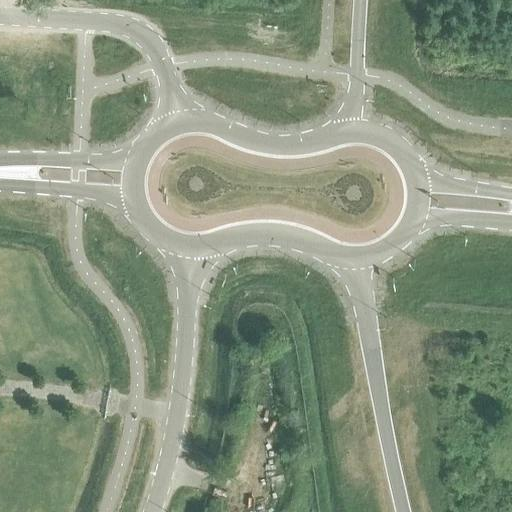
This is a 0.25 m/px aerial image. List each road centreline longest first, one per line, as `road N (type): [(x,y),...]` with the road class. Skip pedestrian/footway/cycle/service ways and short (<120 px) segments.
road 1 (tertiary): [(150,511),(182,375),(192,246)]
road 2 (primary): [(352,257),(403,511)]
road 3 (tertiary): [(178,123),(161,65),(141,36),(84,20),(0,16)]
road 4 (secondary): [(346,132),(279,145),(199,121),(178,123)]
road 5 (secondary): [(192,246),(268,234),(352,257)]
road 6 (secondary): [(135,164),(0,159)]
road 7 (primary): [(360,0),(346,132)]
road 8 (secondary): [(0,184),(132,194)]
